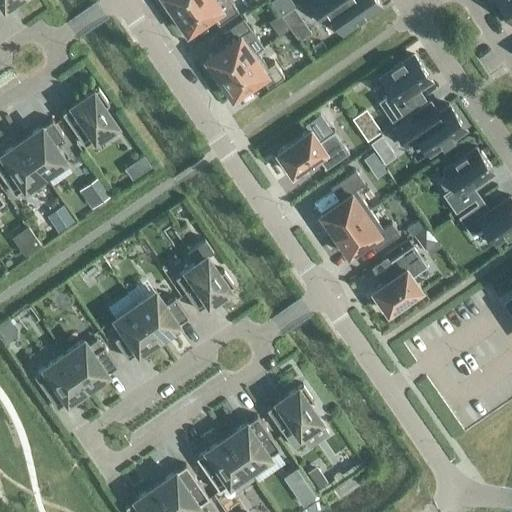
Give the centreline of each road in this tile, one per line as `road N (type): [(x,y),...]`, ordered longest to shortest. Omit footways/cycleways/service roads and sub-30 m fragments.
road 1 (residential): [(261,337),(227,334),(83,433),(108,470),(252,371),(264,350)]
road 2 (residential): [(121,0),(323,293)]
road 3 (residential): [(323,293),(466,492)]
road 4 (residential): [(415,14),(511,153)]
